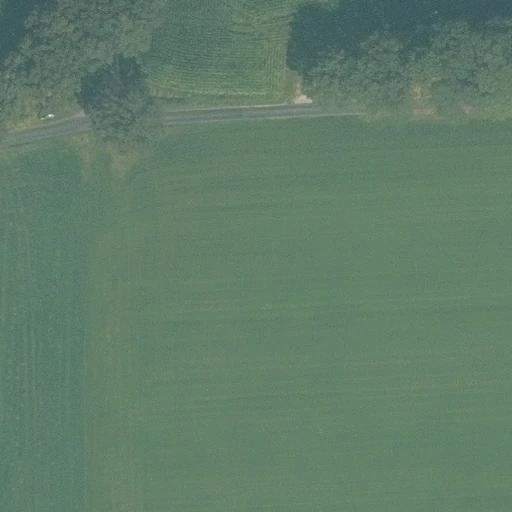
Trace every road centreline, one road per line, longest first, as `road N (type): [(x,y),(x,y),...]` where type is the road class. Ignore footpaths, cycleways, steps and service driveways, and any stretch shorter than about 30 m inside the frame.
road 1 (unclassified): [(107,120),(511,101)]
road 2 (unclassified): [(107,120),(118,0)]
